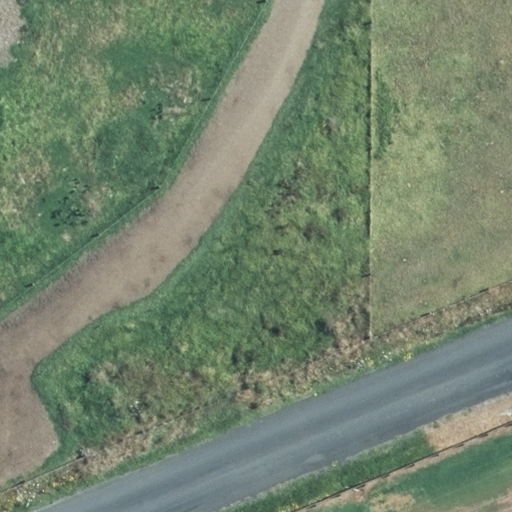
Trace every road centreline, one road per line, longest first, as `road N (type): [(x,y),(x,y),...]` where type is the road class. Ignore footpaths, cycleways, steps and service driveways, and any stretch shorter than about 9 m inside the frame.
road 1 (track): [(297,0),(104,511)]
road 2 (unclassified): [(511,353),(126,511)]
